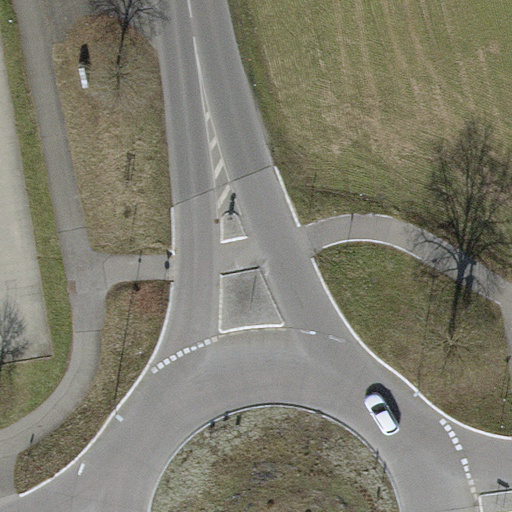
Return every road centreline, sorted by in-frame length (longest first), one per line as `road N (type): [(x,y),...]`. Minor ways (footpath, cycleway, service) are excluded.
road 1 (unclassified): [(259,367),(197,0)]
road 2 (primary): [(447,508),(432,458),(402,416),(361,385),(311,368),(259,367)]
road 3 (primary): [(259,367),(210,382),(168,411),(137,452),(119,511)]
